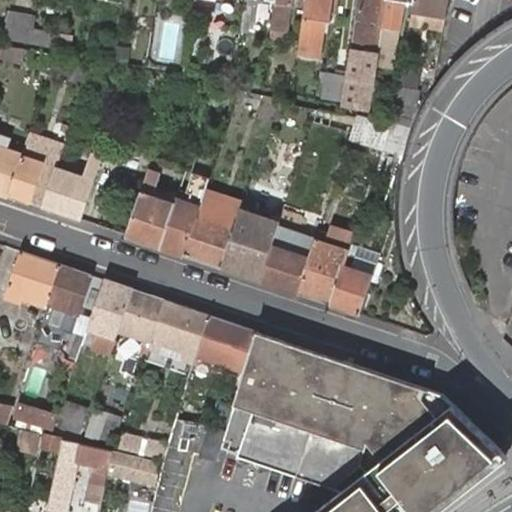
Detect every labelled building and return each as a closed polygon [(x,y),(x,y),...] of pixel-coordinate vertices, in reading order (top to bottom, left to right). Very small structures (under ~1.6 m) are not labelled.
[(245,0),(242,18),(251,20),(253,0),(245,0)] [(274,0),(271,30),(287,32),(291,0),(274,0)] [(331,21),(333,0),(305,0),(303,18),(306,18),(301,55),(320,58),(323,31),(328,32),(329,21),(331,21)] [(382,0),(356,0),(351,43),(377,46),(382,0)] [(414,0),(385,0),(380,39),(377,61),(380,61),(386,62),(393,63),(404,1),(414,3),(414,0)] [(446,16),(449,0),(414,0),(414,3),(412,10),(446,16)] [(10,11),(5,37),(50,45),(52,32),(31,28),(33,15),(10,11)] [(73,31),(55,29),(53,47),(70,50),(73,31)] [(91,67),(56,59),(50,75),(85,85),(91,67)] [(380,61),(371,110),(389,115),(395,86),(398,64),(393,63),(386,62),(380,61)] [(413,120),(414,118),(419,89),(422,67),(405,64),(400,86),(398,85),(393,115),(413,120)] [(260,74),(235,71),(234,79),(233,84),(258,86),(260,74)] [(322,97),(343,101),(346,75),(325,71),(322,97)] [(373,75),(348,72),(344,102),(369,105),(373,75)] [(233,95),(214,90),(210,102),(230,109),(233,95)] [(357,115),(319,107),(315,119),(352,130),(357,115)] [(392,123),(357,115),(352,130),(350,136),(384,147),(392,123)] [(404,125),(392,123),(384,147),(396,151),(404,125)] [(51,140),(30,133),(23,154),(9,194),(30,201),(44,161),(51,140)] [(56,168),(64,145),(51,140),(44,161),(30,201),(43,205),(56,168)] [(0,190),(9,194),(23,154),(9,149),(0,145),(0,190)] [(67,171),(56,168),(43,205),(81,218),(96,223),(107,192),(92,187),(99,166),(89,163),(86,173),(84,178),(67,171)] [(162,172),(150,168),(149,171),(142,190),(127,234),(160,245),(176,201),(177,197),(179,191),(182,184),(183,180),(177,178),(173,190),(158,184),(162,172)] [(206,187),(210,177),(193,171),(188,186),(185,192),(192,194),(189,202),(177,197),(176,201),(160,245),(184,253),(197,215),(200,205),(206,187)] [(200,205),(197,215),(184,253),(222,266),(237,222),(242,208),(244,202),(245,199),(206,187),(200,205)] [(280,222),(242,208),(237,222),(222,266),(260,279),(272,244),(280,222)] [(260,279),(297,292),(309,257),(315,239),(316,237),(299,232),(303,220),(283,212),(282,215),(280,222),(272,244),(260,279)] [(297,292),(331,303),(344,265),(349,250),(351,244),(355,232),(331,224),(328,231),(327,231),(321,229),(319,228),(316,237),(315,239),(309,257),(297,292)] [(63,264),(21,250),(9,285),(26,290),(23,297),(39,303),(48,306),(63,264)] [(361,313),(373,275),(365,272),(350,267),(355,252),(349,250),(344,265),(331,303),(361,313)] [(93,274),(63,264),(48,306),(36,344),(59,353),(67,329),(74,332),(93,274)] [(82,313),(90,316),(101,277),(94,275),(82,313)] [(134,288),(105,279),(89,327),(98,330),(92,347),(112,354),(134,288)] [(167,300),(146,293),(132,334),(147,339),(145,342),(142,355),(148,357),(152,347),(167,300)] [(209,314),(167,300),(152,347),(160,349),(163,341),(189,350),(186,358),(195,361),(197,355),(209,314)] [(257,330),(209,314),(197,355),(244,370),(257,330)] [(437,511),(509,457),(461,411),(445,395),(445,394),(257,330),(244,370),(220,450),(344,489),(314,511),(437,511)] [(124,388),(108,382),(100,405),(116,411),(124,388)] [(60,426),(80,432),(88,407),(68,401),(60,426)] [(54,430),(59,415),(19,403),(14,419),(54,430)] [(0,405),(0,423),(9,425),(14,409),(0,405)] [(121,418),(109,414),(101,437),(113,441),(121,418)] [(140,441),(122,436),(119,448),(137,452),(140,441)] [(110,449),(61,438),(46,511),(65,511),(75,465),(93,468),(89,484),(102,486),(105,470),(110,449)] [(165,457),(168,444),(146,440),(144,453),(159,456),(165,457)] [(110,449),(105,470),(154,484),(159,456),(144,453),(137,452),(119,448),(111,446),(110,449)]
